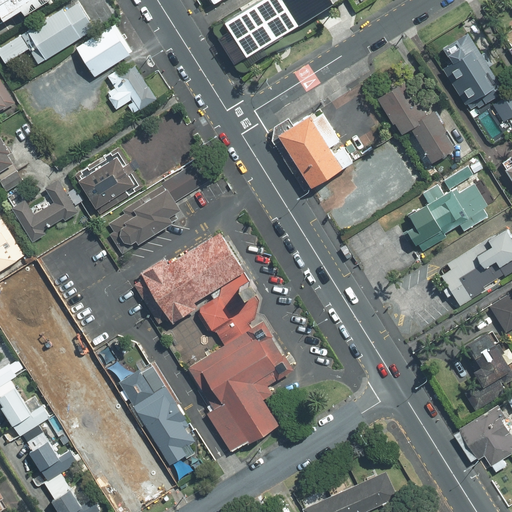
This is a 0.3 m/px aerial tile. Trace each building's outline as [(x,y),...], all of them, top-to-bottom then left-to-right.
[(0,0),(0,27),(42,0),(0,0)] [(206,0),(212,8),(224,0),(206,0)] [(258,0),(219,24),(241,60),(339,0),(258,0)] [(96,29),(79,4),(65,13),(63,9),(28,32),(47,61),(96,29)] [(132,54),(111,22),(71,48),(92,80),(132,54)] [(511,100),(468,32),(436,52),(467,107),(484,97),(499,123),(511,115),(511,100)] [(151,100),(129,66),(106,81),(110,88),(101,93),(113,113),(122,107),(128,115),(151,100)] [(0,115),(16,106),(0,79),(0,115)] [(398,83),(376,96),(401,136),(407,132),(428,167),(455,151),(431,112),(420,119),(398,83)] [(328,146),(339,139),(319,108),(278,133),(311,185),(352,160),(343,147),(333,153),(328,146)] [(6,128),(0,131),(0,173),(25,159),(6,128)] [(133,188),(113,157),(78,179),(99,211),(133,188)] [(378,207),(380,210),(403,196),(382,160),(358,174),(364,183),(338,199),(352,223),(378,207)] [(26,194),(15,200),(37,240),(80,217),(59,179),(48,185),(56,200),(35,211),(26,194)] [(471,180),(409,213),(415,225),(403,232),(413,251),(488,211),(471,180)] [(179,214),(164,192),(102,232),(116,255),(179,214)] [(0,210),(0,209),(0,268),(26,254),(0,210)] [(511,261),(511,235),(506,226),(445,260),(451,270),(442,275),(458,303),(497,282),(492,273),(511,261)] [(167,255),(142,270),(144,273),(137,277),(139,281),(134,284),(157,323),(165,319),(166,322),(172,318),(173,320),(199,305),(196,298),(226,280),(247,267),(224,228),(171,260),(167,255)] [(343,245),(338,248),(345,259),(350,256),(343,245)] [(253,277),(247,267),(226,280),(222,293),(235,314),(216,326),(226,342),(255,324),(252,319),(258,316),(262,296),(257,288),(259,287),(253,277)] [(26,277),(4,290),(19,316),(10,322),(14,328),(23,322),(50,368),(74,354),(39,295),(46,291),(40,281),(32,287),(26,277)] [(511,289),(488,304),(505,331),(511,326),(511,289)] [(216,326),(235,314),(222,293),(203,304),(216,326)] [(278,331),(269,315),(255,324),(226,342),(192,363),(218,405),(211,410),(234,446),(254,434),(255,436),(284,418),(269,394),(277,389),(272,382),(300,365),(290,349),(288,350),(277,332),(278,331)] [(468,374),(478,392),(511,372),(511,364),(491,326),(460,344),(475,370),(468,374)] [(153,364),(124,380),(169,464),(199,448),(153,364)] [(96,391),(89,379),(71,390),(78,402),(96,391)] [(21,382),(2,392),(20,426),(39,415),(21,382)] [(497,405),(457,429),(476,461),(483,456),(489,465),(494,474),(507,466),(503,460),(511,454),(511,435),(502,420),(505,418),(497,405)] [(114,491),(132,479),(120,460),(140,448),(135,441),(139,439),(127,419),(85,445),(114,491)] [(52,424),(31,434),(51,475),(72,465),(52,424)] [(72,472),(50,484),(66,511),(106,511),(110,510),(101,494),(88,501),(72,472)] [(370,511),(397,501),(385,472),(305,504),(307,511),(370,511)]
